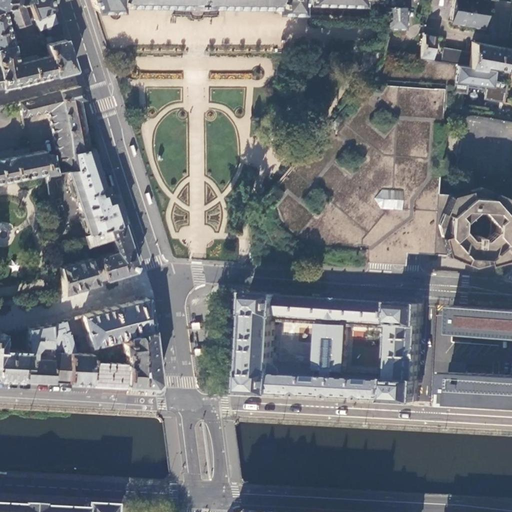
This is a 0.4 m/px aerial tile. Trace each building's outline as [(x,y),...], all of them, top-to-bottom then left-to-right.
[(0,0),(0,7),(26,0),(27,0),(29,4),(34,18),(54,10),(50,0),(0,0)] [(382,0),(90,0),(94,10),(104,10),(108,10),(119,10),(119,5),(122,5),(273,6),(273,12),(299,12),(299,4),(363,5),(363,0),(368,0),(382,0)] [(382,0),(386,29),(404,26),(401,4),(398,5),(397,0),(382,0)] [(484,0),(451,0),(448,20),(481,25),(484,0)] [(29,4),(24,6),(27,20),(34,18),(29,4)] [(11,10),(14,24),(15,27),(28,23),(27,20),(24,6),(11,10)] [(11,10),(4,12),(7,26),(14,24),(11,10)] [(54,10),(34,18),(39,29),(42,38),(43,38),(61,32),(54,10)] [(0,76),(2,86),(31,80),(55,75),(55,74),(49,55),(15,63),(11,44),(7,26),(4,12),(0,12),(0,76)] [(61,32),(43,38),(49,55),(55,74),(72,69),(66,47),(61,32)] [(431,58),(435,36),(423,34),(419,59),(421,59),(427,60),(428,58),(431,58)] [(510,56),(511,49),(472,41),(470,53),(468,67),(482,69),(483,64),(504,68),(503,73),(507,74),(510,56)] [(468,67),(470,53),(442,48),(440,62),(455,65),(468,67)] [(482,69),(468,67),(455,65),(453,80),(492,86),(494,70),(482,69)] [(442,89),(359,84),(347,98),(337,110),(320,129),(294,158),(283,171),(263,195),(256,211),(262,224),(253,225),(253,237),(252,237),(250,264),(263,265),(264,261),(273,263),(273,260),(282,263),(284,258),(291,260),(288,259),(289,256),(307,261),(307,260),(306,260),(306,258),(324,263),(324,262),(323,261),(323,259),(341,265),(341,263),(340,263),(341,260),(358,266),(359,265),(357,264),(357,262),(365,263),(365,262),(381,263),(403,264),(404,252),(415,252),(432,254),(436,193),(437,178),(425,175),(429,120),(442,109),(442,89)] [(77,85),(58,91),(67,136),(83,133),(77,100),(81,99),(77,85)] [(0,181),(2,181),(8,180),(18,179),(45,174),(47,174),(49,174),(50,173),(53,174),(53,172),(57,173),(57,171),(63,171),(64,169),(72,167),(69,156),(70,150),(69,149),(67,136),(58,91),(27,99),(19,101),(21,118),(47,113),(55,156),(57,156),(59,166),(56,166),(52,152),(45,153),(44,149),(11,156),(11,155),(0,156),(0,181)] [(511,121),(469,114),(466,132),(511,139),(511,121)] [(83,133),(67,136),(69,149),(86,145),(84,139),(83,133)] [(87,145),(86,145),(69,149),(70,150),(69,156),(72,167),(64,169),(87,233),(121,222),(112,194),(107,195),(104,186),(102,187),(98,177),(87,145)] [(448,194),(436,193),(432,254),(444,254),(474,267),(504,259),(511,239),(511,212),(508,198),(479,186),(448,194)] [(121,222),(87,233),(81,234),(85,245),(111,237),(115,251),(97,256),(103,278),(110,277),(133,270),(136,266),(129,247),(121,222)] [(81,249),(84,258),(58,265),(61,292),(83,285),(97,281),(85,248),(81,249)] [(388,398),(388,399),(419,401),(420,379),(419,379),(422,325),(423,325),(424,304),(422,303),(394,302),(280,294),(280,293),(249,291),(248,312),(249,313),(248,333),(246,370),(245,369),(243,391),(274,393),(274,392),(388,398)] [(126,335),(150,328),(146,297),(84,313),(81,314),(88,345),(97,343),(119,337),(122,336),(126,335)] [(511,309),(454,306),(452,332),(452,333),(511,337),(511,375),(450,371),(450,383),(449,390),(448,403),(511,406),(511,309)] [(64,319),(48,323),(52,348),(51,380),(60,381),(67,381),(68,352),(72,352),(64,319)] [(28,326),(26,349),(26,362),(19,362),(18,379),(36,380),(51,380),(52,348),(48,323),(28,326)] [(125,362),(123,384),(132,385),(147,385),(152,386),(157,381),(151,339),(150,328),(126,335),(127,341),(121,341),(122,352),(124,352),(125,358),(125,362)] [(2,331),(0,331),(0,377),(18,379),(19,362),(26,362),(26,349),(1,348),(2,331)] [(97,343),(88,345),(90,351),(92,351),(99,351),(97,343)] [(90,354),(72,352),(68,352),(67,381),(77,382),(88,382),(89,360),(90,354)] [(125,362),(89,360),(88,382),(107,383),(123,384),(125,362)]
